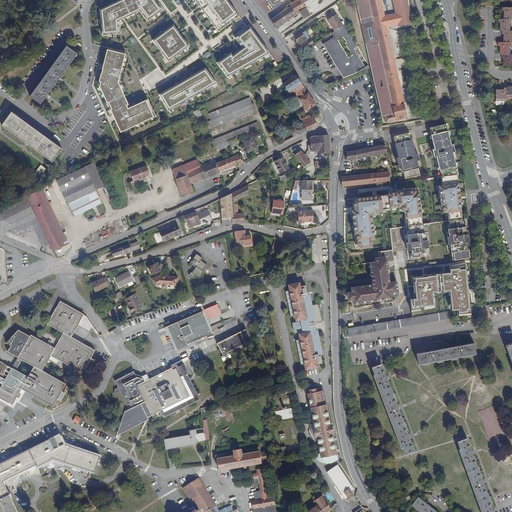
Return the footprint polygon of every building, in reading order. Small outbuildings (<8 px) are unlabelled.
[(154,0),(118,0),(100,9),(101,34),(119,33),(119,20),(123,19),(144,9),(150,20),(162,10),(154,0)] [(239,18),(225,0),(195,0),(200,6),(219,32),(239,18)] [(267,0),(273,9),(285,0),(267,0)] [(275,16),(270,19),(276,28),(296,14),(300,11),(305,18),(310,14),(303,3),(307,0),(296,0),(290,4),(287,6),(288,8),(286,9),(277,15),(275,16)] [(355,0),(381,116),(385,115),(386,122),(407,117),(387,26),(384,15),(380,0),(355,0)] [(392,0),(395,13),(396,15),(395,15),(397,22),(398,24),(398,26),(412,23),(406,0),(392,0)] [(511,7),(502,7),(502,11),(504,11),(504,13),(504,19),(498,19),(498,23),(500,23),(500,25),(500,30),(502,30),(502,34),(503,34),(503,37),(503,42),(498,42),(498,46),(500,46),(500,49),(500,54),(502,54),(502,58),(503,58),(503,62),(503,66),(511,66),(511,54),(508,54),(508,42),(511,42),(511,31),(509,31),(509,26),(511,24),(511,7)] [(384,15),(387,26),(398,24),(397,22),(395,15),(396,15),(395,13),(384,15)] [(327,19),(334,31),(343,25),(336,14),(327,19)] [(324,44),(344,78),(369,67),(367,65),(364,66),(354,49),(357,47),(348,31),(350,30),(347,23),(343,25),(334,31),(324,37),(327,42),(324,44)] [(180,34),(173,25),(154,39),(170,61),(189,46),(180,34)] [(266,54),(250,31),(236,40),(244,50),(241,52),(231,59),(229,57),(217,65),(227,78),(266,54)] [(302,33),(294,38),(297,42),(298,41),(301,46),(303,50),(313,43),(311,39),(308,42),(307,41),(304,37),(302,34),(302,33)] [(67,46),(30,96),(41,104),(46,96),(59,78),(77,54),(67,46)] [(125,52),(108,48),(107,50),(100,86),(122,134),(155,118),(148,102),(130,110),(117,84),(125,52)] [(216,86),(206,69),(182,82),(161,93),(171,111),(216,86)] [(291,77),(283,83),(284,85),(285,87),(283,88),(277,92),(282,98),(286,96),(290,94),(294,92),(303,86),(297,77),(295,74),(294,76),(290,76),(291,77)] [(303,86),(294,92),(307,110),(315,104),(303,86)] [(500,90),(495,90),(495,98),(495,102),(503,102),(503,98),(507,98),(507,95),(511,94),(511,86),(511,87),(507,87),(507,88),(504,88),(504,90),(500,90)] [(206,123),(208,128),(256,110),(253,103),(252,104),(250,98),(208,114),(211,120),(206,123)] [(191,114),(193,118),(200,115),(198,110),(191,114)] [(11,112),(4,123),(53,159),(61,149),(11,112)] [(317,125),(314,120),(310,114),(301,118),(303,122),(298,125),(301,133),(317,125)] [(230,146),(228,142),(228,141),(259,129),(257,122),(213,139),(217,150),(230,146)] [(436,156),(440,170),(440,169),(442,176),(458,175),(461,174),(460,172),(456,172),(455,166),(456,166),(453,151),(455,151),(453,144),(451,144),(447,130),(446,130),(444,124),(430,127),(432,134),(431,134),(434,148),(432,149),(434,156),(436,156)] [(290,131),(293,137),(299,134),(295,128),(290,131)] [(409,132),(395,136),(397,143),(395,144),(399,158),(397,158),(400,168),(401,168),(402,171),(404,171),(406,178),(415,176),(415,178),(420,177),(419,174),(420,174),(418,167),(419,167),(417,160),(419,159),(418,153),(415,153),(412,139),(411,139),(409,132)] [(278,133),(270,137),(274,146),(282,143),(278,133)] [(313,136),(310,137),(310,144),(308,145),(308,151),(319,150),(320,153),(329,152),(328,135),(313,136)] [(243,140),(247,151),(256,148),(252,136),(243,140)] [(385,145),(384,145),(347,152),(346,161),(352,160),(353,165),(357,165),(357,158),(386,153),(385,145)] [(295,155),(302,164),(304,167),(310,162),(301,150),(295,155)] [(237,164),(238,165),(243,163),(242,160),(240,156),(240,154),(234,156),(237,164)] [(199,167),(198,168),(202,178),(206,177),(214,174),(215,175),(220,173),(220,172),(237,164),(234,156),(221,161),(221,160),(219,161),(219,162),(216,164),(215,161),(199,167)] [(275,161),(280,172),(288,168),(283,157),(275,161)] [(198,168),(195,160),(183,165),(187,174),(190,183),(202,178),(198,168)] [(67,203),(68,203),(95,190),(104,186),(94,163),(56,181),(67,203)] [(40,165),(35,172),(41,177),(46,169),(40,165)] [(183,165),(171,169),(175,179),(187,174),(183,165)] [(130,172),(133,181),(138,179),(139,181),(146,178),(146,177),(150,175),(147,166),(130,172)] [(342,186),(390,181),(388,171),(344,177),(342,177),(342,186)] [(187,174),(175,179),(182,197),(194,192),(190,183),(187,174)] [(461,203),(458,175),(442,176),(443,185),(439,185),(440,190),(440,189),(441,206),(443,205),(443,212),(448,211),(449,221),(462,219),(461,207),(460,207),(460,203),(461,203)] [(311,199),(312,180),(301,180),(301,199),(311,199)] [(247,185),(240,189),(233,193),(233,203),(248,195),(247,185)] [(26,196),(37,217),(47,240),(63,232),(42,189),(26,196)] [(95,190),(68,203),(74,216),(101,204),(95,190)] [(408,226),(422,224),(422,216),(421,216),(420,196),(417,196),(417,191),(405,192),(405,194),(390,195),(390,196),(370,198),(370,197),(355,198),(355,210),(353,210),(353,214),(354,214),(355,218),(353,218),(355,241),(357,241),(357,246),(360,249),(372,248),(371,240),(374,240),(374,236),(373,236),(373,219),(372,219),(372,216),(380,215),(380,213),(384,212),(383,211),(391,210),(391,209),(403,208),(403,213),(405,213),(406,220),(408,220),(408,226)] [(233,215),(231,194),(221,199),(222,218),(233,217),(233,215)] [(47,240),(37,217),(36,218),(26,197),(0,208),(0,221),(5,232),(12,229),(15,235),(33,226),(43,247),(49,244),(47,240)] [(274,200),(272,213),(282,214),(284,202),(274,200)] [(208,209),(196,213),(199,219),(210,215),(208,209)] [(297,211),(298,223),(304,223),(304,222),(304,221),(308,221),(308,222),(313,221),(312,210),(297,211)] [(184,216),(189,228),(201,224),(199,219),(196,213),(196,212),(184,216)] [(241,223),(244,220),(244,217),(241,214),(238,214),(234,214),(233,215),(233,217),(222,218),(222,219),(222,225),(241,223)] [(454,260),(469,257),(467,242),(464,242),(464,239),(466,238),(467,237),(467,234),(466,234),(465,226),(464,226),(463,219),(462,219),(449,221),(450,228),(448,229),(449,236),(447,237),(448,243),(449,242),(450,244),(448,245),(449,252),(451,252),(453,251),(454,260)] [(159,232),(163,240),(168,237),(169,239),(181,233),(177,224),(159,232)] [(412,249),(411,250),(412,257),(427,255),(426,247),(425,248),(425,246),(428,246),(427,239),(425,239),(423,224),(422,224),(408,226),(406,227),(408,242),(407,242),(408,246),(411,246),(412,249)] [(245,230),(235,231),(234,233),(236,245),(243,244),(251,244),(252,243),(251,235),(250,235),(245,236),(245,234),(245,231),(245,230)] [(63,232),(47,240),(49,244),(53,251),(68,244),(63,232)] [(130,244),(132,250),(139,247),(137,242),(130,244)] [(121,255),(132,251),(129,245),(111,251),(113,256),(120,253),(121,255)] [(392,250),(378,252),(379,258),(376,258),(376,262),(374,262),(373,262),(375,277),(376,277),(376,283),(374,284),(374,285),(371,285),(371,284),(351,287),(352,291),(352,299),(353,302),(380,299),(381,295),(383,295),(383,300),(391,299),(390,294),(395,294),(394,291),(397,290),(396,281),(389,282),(389,283),(387,282),(387,280),(388,280),(386,261),(388,261),(387,257),(393,256),(392,250)] [(202,258),(196,254),(190,263),(196,267),(192,273),(191,272),(189,275),(193,278),(195,275),(199,278),(204,272),(203,271),(207,265),(201,261),(202,258)] [(148,267),(151,274),(152,275),(160,272),(163,265),(159,263),(148,267)] [(471,313),(466,264),(450,266),(451,274),(415,277),(417,298),(410,299),(411,312),(437,310),(435,295),(450,294),(451,310),(459,310),(459,315),(471,313)] [(241,270),(234,271),(236,278),(243,277),(241,270)] [(129,272),(115,278),(119,287),(133,280),(129,272)] [(162,286),(167,286),(167,285),(176,285),(176,282),(178,282),(178,277),(159,276),(152,279),(155,287),(161,284),(162,285),(162,286)] [(103,278),(91,283),(95,292),(107,286),(103,278)] [(313,325),(315,325),(315,322),(322,321),(319,304),(312,305),(310,294),(308,294),(306,285),(302,286),(302,290),(301,290),(299,283),(289,285),(290,291),(295,314),(297,322),(292,323),(294,333),(299,332),(300,340),(305,363),(307,369),(317,366),(315,361),(317,360),(318,364),(322,362),(320,354),(322,353),(316,330),(316,329),(314,329),(313,325)] [(295,314),(290,291),(286,292),(291,315),(295,314)] [(136,293),(126,299),(130,306),(128,307),(131,313),(143,306),(136,293)] [(353,304),(383,300),(383,295),(381,295),(380,299),(353,302),(353,304)] [(54,347),(50,355),(81,373),(86,365),(91,357),(90,357),(95,349),(72,336),(78,325),(90,332),(94,325),(87,316),(84,314),(60,300),(56,308),(55,308),(51,316),(47,324),(63,333),(54,347)] [(217,304),(204,310),(208,319),(221,314),(217,304)] [(202,311),(169,326),(178,348),(212,333),(202,311)] [(449,311),(348,328),(349,335),(451,319),(449,311)] [(169,326),(164,328),(174,350),(178,348),(169,326)] [(50,355),(54,347),(39,338),(31,334),(30,336),(18,329),(6,342),(11,345),(7,351),(18,357),(12,367),(16,370),(22,360),(34,367),(28,377),(21,389),(52,406),(57,399),(62,391),(61,391),(66,383),(42,370),(46,363),(45,363),(50,355)] [(245,329),(217,344),(222,355),(251,340),(245,329)] [(302,364),(305,363),(300,340),(297,341),(302,364)] [(474,343),(416,354),(419,365),(476,354),(474,343)] [(19,393),(21,389),(28,377),(16,370),(12,367),(0,360),(0,398),(8,403),(8,402),(13,404),(17,397),(19,398),(21,394),(19,393)] [(171,365),(172,367),(173,369),(182,364),(180,360),(171,365)] [(134,407),(125,411),(121,423),(124,424),(122,430),(123,431),(124,431),(125,431),(126,431),(146,421),(144,418),(147,417),(160,411),(163,417),(200,399),(185,370),(187,369),(184,364),(182,364),(173,369),(172,367),(144,381),(142,376),(135,373),(133,371),(115,381),(118,387),(120,391),(127,405),(131,403),(134,407)] [(414,451),(381,364),(372,367),(375,374),(373,375),(379,390),(380,389),(386,404),(384,404),(390,419),(391,418),(397,433),(395,433),(401,448),(402,448),(405,455),(414,451)] [(310,394),(308,394),(315,428),(313,428),(315,437),(317,437),(321,457),(319,459),(320,460),(322,461),(323,462),(324,462),(324,463),(326,463),(328,463),(329,463),(330,463),(330,462),(332,461),(333,462),(334,462),(334,461),(335,461),(336,461),(337,460),(338,459),(336,454),(332,434),(333,434),(331,424),(330,424),(326,405),(321,406),(318,392),(316,392),(315,389),(309,390),(310,394)] [(292,408),(274,412),(276,421),(294,417),(292,408)] [(124,424),(121,423),(117,436),(126,431),(125,431),(124,431),(123,431),(122,430),(124,424)] [(206,439),(204,428),(189,430),(190,435),(164,439),(165,442),(166,448),(172,447),(193,444),(193,442),(196,441),(206,439)] [(498,430),(488,431),(489,443),(498,442),(498,430)] [(51,440),(51,459),(90,472),(92,465),(96,466),(100,457),(64,445),(59,435),(51,440)] [(493,511),(467,438),(457,441),(460,449),(458,449),(464,464),(465,463),(470,477),(469,478),(474,494),(476,493),(481,508),(480,508),(480,511),(493,511)] [(0,464),(0,477),(0,478),(5,475),(8,480),(32,468),(31,466),(35,464),(36,465),(37,468),(51,461),(51,459),(51,440),(29,450),(32,458),(28,459),(25,452),(0,464)] [(285,447),(276,449),(279,460),(288,458),(285,447)] [(234,456),(217,459),(219,470),(260,462),(260,461),(267,460),(265,452),(259,453),(259,451),(242,455),(240,449),(233,450),(234,456)] [(337,465),(327,472),(346,500),(348,499),(348,500),(354,496),(351,491),(354,489),(337,465)] [(259,483),(260,491),(254,492),(255,501),(252,501),(253,511),(275,511),(272,494),(267,495),(262,469),(257,470),(258,473),(253,474),(255,484),(259,483)] [(0,478),(0,477),(0,511),(17,511),(9,495),(3,499),(1,495),(7,491),(3,482),(0,478)] [(231,511),(233,511),(237,510),(236,507),(232,509),(231,507),(220,511),(219,511),(216,506),(199,478),(183,488),(193,504),(195,503),(200,510),(203,508),(205,511),(231,511)] [(321,496),(314,501),(316,505),(316,506),(309,510),(308,509),(307,509),(304,510),(304,511),(324,511),(330,509),(321,496)] [(436,511),(418,497),(411,505),(419,511),(436,511)]
